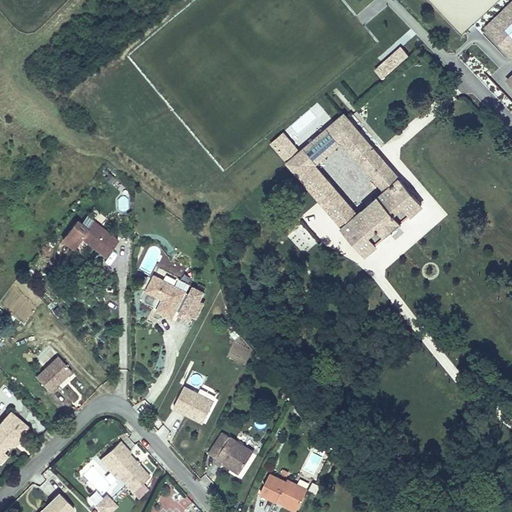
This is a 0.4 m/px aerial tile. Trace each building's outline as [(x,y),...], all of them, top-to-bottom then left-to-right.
[(511,57),(511,0),(483,29),(511,57)] [(409,55),(401,46),(374,70),(382,79),(409,55)] [(270,144),(320,202),(337,188),(317,165),(342,143),(363,168),(380,153),(345,112),(300,150),(284,132),(270,144)] [(388,162),(380,153),(363,168),(370,177),(388,162)] [(343,196),(327,210),(366,256),(378,246),(376,243),(409,215),(411,217),(425,206),(388,162),(370,177),(383,191),(358,213),(343,196)] [(320,202),(327,210),(343,196),(337,188),(320,202)] [(127,211),(129,199),(120,197),(118,210),(127,211)] [(97,223),(91,230),(84,225),(75,236),(83,242),(85,239),(96,247),(109,256),(121,241),(97,223)] [(287,236),(304,255),(318,242),(302,223),(287,236)] [(85,239),(83,242),(94,250),(96,247),(85,239)] [(150,273),(161,250),(151,246),(140,268),(150,273)] [(185,292),(153,275),(145,290),(163,299),(156,311),(172,319),(176,311),(190,319),(191,317),(196,319),(204,304),(199,302),(204,294),(193,288),(189,296),(185,293),(185,292)] [(49,392),(72,372),(58,357),(36,377),(49,392)] [(188,415),(190,411),(204,418),(213,401),(183,386),(172,408),(188,415)] [(202,422),(204,418),(190,411),(188,415),(202,422)] [(14,438),(16,440),(28,428),(12,412),(0,424),(0,452),(3,453),(10,447),(7,444),(14,438)] [(230,437),(222,432),(208,453),(217,459),(215,462),(223,468),(225,464),(239,474),(254,451),(231,435),(230,437)] [(19,442),(16,440),(14,438),(7,444),(10,447),(12,449),(19,442)] [(118,445),(128,457),(135,451),(124,439),(118,445)] [(104,457),(115,469),(120,465),(129,475),(127,476),(138,489),(155,474),(135,451),(128,457),(118,445),(104,457)] [(124,479),(127,476),(129,475),(120,465),(115,469),(124,479)] [(286,501),(297,507),(306,490),(286,479),(285,482),(270,474),(260,492),(276,500),(278,497),(286,501)] [(94,505),(100,511),(110,511),(118,505),(106,493),(94,505)] [(71,511),(74,510),(58,494),(52,501),(40,511),(71,511)] [(283,508),(289,511),(294,511),(297,507),(286,501),(283,508)]
